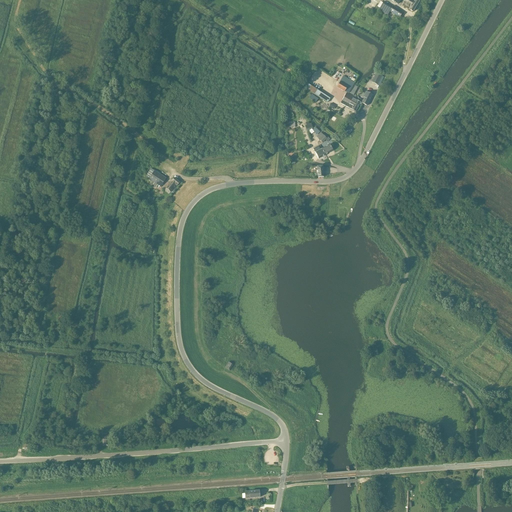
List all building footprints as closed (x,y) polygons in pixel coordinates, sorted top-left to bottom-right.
[(413,12),(419,1),(417,0),(404,0),(401,5),(413,12)] [(384,1),(378,10),(387,15),(389,12),(392,7),(384,1)] [(392,7),(389,12),(399,17),(402,12),(392,7)] [(376,73),(372,82),(377,85),(382,76),(376,73)] [(348,93),(353,85),(341,79),(336,87),(344,92),(344,91),(348,93)] [(312,91),(312,92),(327,103),(330,98),(311,86),(309,89),(312,91)] [(367,106),(372,95),(366,91),(364,94),(363,94),(361,97),(364,98),(363,101),(362,101),(361,103),(367,106)] [(362,101),(363,101),(357,98),(357,99),(358,100),(357,101),(353,99),(353,98),(346,93),(340,103),(352,110),(354,111),(355,111),(360,103),(361,103),(362,101)] [(309,94),(307,96),(309,98),(320,107),(323,103),(312,94),(311,95),(309,94)] [(347,135),(351,131),(347,127),(343,131),(347,135)] [(326,138),(321,133),(317,137),(322,142),(326,138)] [(321,149),(325,155),(333,151),(329,144),(321,149)] [(318,159),(325,155),(321,149),(320,149),(318,146),(313,149),(318,159)] [(160,187),(166,178),(154,171),(149,179),(160,187)] [(177,186),(180,182),(174,178),(171,181),(170,184),(166,189),(170,192),(176,185),(177,186)] [(229,362),(225,368),(229,370),(233,365),(229,362)] [(382,486),(383,488),(384,511),(394,511),(392,485),(382,486)]
